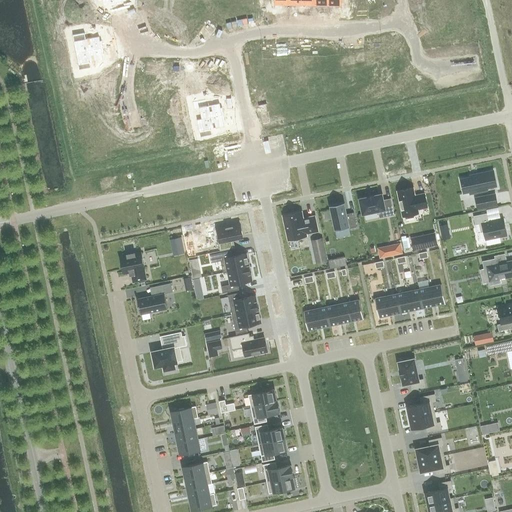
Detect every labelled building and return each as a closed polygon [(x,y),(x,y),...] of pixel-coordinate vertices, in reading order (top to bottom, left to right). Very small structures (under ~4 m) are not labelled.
[(165,14),(160,24),(162,25),(162,26),(163,26),(163,28),(164,29),(169,32),(181,11),(170,6),(173,1),(170,0),(166,0),(161,9),(166,12),(165,14)] [(247,0),(248,17),(249,17),(249,16),(255,16),(255,17),(256,17),(256,9),(260,9),(260,3),(256,3),(255,0),(247,0)] [(447,0),(434,0),(425,3),(428,13),(449,7),(447,0)] [(57,15),(56,21),(68,24),(69,17),(83,20),(83,17),(83,16),(85,16),(86,8),(70,5),(70,3),(64,2),(61,16),(57,15)] [(220,8),(219,8),(230,27),(231,27),(230,26),(236,23),(236,24),(237,24),(233,17),(236,15),(233,9),(230,11),(226,4),(225,5),(226,6),(221,9),(220,8)] [(449,7),(428,13),(431,23),(452,18),(449,7)] [(181,11),(169,32),(174,34),(176,35),(177,34),(178,35),(178,34),(180,36),(186,26),(187,24),(192,27),(199,16),(193,13),(191,17),(181,11)] [(452,18),(431,23),(433,34),(455,28),(452,18)] [(85,32),(72,35),(75,53),(103,48),(102,40),(99,41),(99,36),(86,39),(85,32)] [(103,48),(75,53),(79,71),(91,68),(90,62),(103,60),(103,55),(104,55),(103,48)] [(284,65),(284,78),(290,78),(290,73),(302,73),(302,50),(297,50),(295,50),(295,52),(293,52),(290,52),(290,63),(290,65),(284,65)] [(302,50),(302,73),(314,73),(314,78),(320,78),(320,65),(314,65),(314,63),(314,52),(311,52),(310,52),(310,50),(308,50),(302,50)] [(258,52),(250,53),(254,70),(252,70),(253,77),(267,74),(268,78),(274,77),(272,64),(266,66),(263,53),(260,53),(259,53),(258,52)] [(401,57),(391,59),(395,80),(406,78),(401,57)] [(391,59),(380,61),(385,83),(395,80),(391,59)] [(380,61),(370,63),(374,85),(385,83),(380,61)] [(370,63),(359,66),(364,87),(374,85),(370,63)] [(192,80),(187,80),(188,87),(200,86),(200,80),(213,79),(213,76),(213,75),(215,74),(215,66),(198,67),(198,65),(191,66),(192,80)] [(359,66),(349,68),(353,89),(364,87),(359,66)] [(349,68),(338,70),(343,92),(353,89),(349,68)] [(146,91),(144,91),(145,98),(159,97),(159,102),(166,101),(165,89),(159,89),(158,76),(155,76),(154,76),(153,74),(145,75),(146,91)] [(92,76),(79,77),(80,95),(108,93),(108,86),(106,86),(106,81),(99,82),(99,81),(96,81),(96,82),(92,82),(92,76)] [(108,93),(80,95),(81,113),(94,112),(94,106),(107,105),(107,101),(109,101),(108,93)] [(270,112),(269,113),(270,121),(287,117),(287,119),(293,118),(290,104),(295,103),(294,97),(281,99),(283,106),(269,108),(270,111),(270,112)] [(203,101),(190,103),(192,110),(196,109),(199,120),(222,115),(220,110),(220,108),(218,108),(218,107),(217,104),(206,106),(204,107),(203,101)] [(201,132),(197,133),(198,139),(210,136),(209,130),(211,130),(222,127),(222,125),(221,123),(223,123),(223,121),(222,115),(199,120),(201,132)] [(138,135),(136,136),(137,144),(154,143),(154,144),(160,144),(159,130),(164,130),(163,123),(151,124),(151,130),(138,131),(138,134),(138,135)] [(96,128),(84,134),(87,140),(92,138),(98,150),(104,147),(103,145),(118,137),(114,130),(112,131),(112,130),(110,127),(99,134),(96,128)] [(496,186),(493,171),(470,176),(470,178),(460,180),(463,193),(469,192),(470,194),(483,191),(483,189),(496,186)] [(412,188),(397,192),(402,217),(418,214),(417,210),(427,208),(424,194),(414,196),(412,188)] [(381,195),(360,199),(363,214),(378,211),(380,218),(394,215),(390,199),(382,201),(381,195)] [(485,195),(475,197),(477,209),(487,207),(485,195)] [(344,203),(330,206),(331,211),(329,211),(331,221),(333,221),(335,230),(348,227),(349,229),(356,227),(353,213),(346,214),(344,203)] [(300,212),(283,216),(289,240),(306,236),(305,233),(317,231),(314,217),(302,220),(300,212)] [(507,235),(503,218),(488,221),(487,213),(473,216),(475,225),(478,224),(480,232),(483,232),(485,240),(507,235)] [(242,237),(240,224),(217,229),(217,230),(216,231),(220,251),(233,248),(232,239),(242,237)] [(421,237),(424,249),(437,246),(434,234),(421,237)] [(321,238),(313,240),(316,255),(325,253),(321,238)] [(390,256),(402,254),(400,244),(388,246),(390,256)] [(231,251),(209,255),(211,263),(220,261),(223,273),(228,272),(249,267),(246,254),(232,257),(231,251)] [(120,258),(123,273),(129,272),(130,275),(132,275),(133,282),(145,279),(143,269),(144,269),(141,253),(135,255),(134,253),(127,255),(127,257),(120,258)] [(495,258),(482,261),(483,269),(486,268),(490,286),(501,283),(499,278),(511,275),(511,262),(501,264),(502,267),(497,268),(495,258)] [(230,285),(221,287),(222,293),(239,290),(237,284),(251,281),(249,267),(228,272),(230,285)] [(157,295),(137,299),(140,315),(167,309),(164,294),(172,292),(170,283),(155,286),(157,295)] [(440,284),(430,287),(434,306),(444,304),(445,304),(441,284),(440,284)] [(419,289),(423,308),(434,306),(430,287),(419,289)] [(408,291),(412,311),(423,308),(419,289),(408,291)] [(397,294),(401,313),(412,311),(408,291),(397,294)] [(239,293),(228,295),(232,315),(258,309),(255,296),(241,299),(239,293)] [(386,296),(390,315),(401,313),(397,294),(386,296)] [(390,315),(386,296),(375,298),(374,298),(379,318),(390,315)] [(359,300),(348,302),(352,321),(363,319),(359,299),(358,300),(359,300)] [(352,321),(348,302),(337,304),(341,324),(352,321)] [(337,304),(326,307),(330,326),(341,324),(337,304)] [(511,322),(511,304),(497,308),(500,324),(497,325),(498,331),(511,328),(511,323),(511,322)] [(326,307),(315,309),(319,328),(330,326),(326,307)] [(258,309),(232,315),(236,334),(248,332),(246,326),(260,323),(258,309)] [(319,328),(315,309),(304,311),(303,311),(308,331),(319,328)] [(152,353),(156,368),(164,367),(165,371),(175,369),(174,364),(177,364),(174,349),(187,347),(184,337),(182,337),(181,333),(160,338),(163,351),(152,353)] [(267,352),(264,338),(254,340),(253,336),(249,336),(249,333),(229,337),(232,350),(243,348),(245,356),(267,352)] [(216,350),(222,348),(220,340),(206,343),(208,349),(215,348),(216,350)] [(509,341),(490,345),(492,355),(511,351),(509,341)] [(412,389),(424,386),(423,379),(418,380),(413,360),(409,361),(408,359),(400,360),(401,362),(399,363),(400,370),(401,377),(402,377),(403,384),(411,383),(412,389)] [(248,395),(250,407),(276,401),(274,390),(248,395)] [(410,418),(434,412),(432,402),(435,401),(434,394),(420,397),(421,404),(407,407),(410,417),(409,417),(410,418)] [(222,413),(228,411),(226,400),(220,401),(222,413)] [(208,403),(210,414),(220,412),(218,401),(208,403)] [(276,401),(250,407),(254,424),(267,422),(265,416),(279,413),(278,412),(280,412),(277,401),(276,401)] [(196,406),(171,411),(173,422),(193,418),(198,417),(196,406)] [(410,418),(412,429),(426,426),(427,432),(441,429),(440,422),(437,423),(434,412),(410,418)] [(193,418),(173,422),(176,433),(195,429),(193,418)] [(214,426),(215,435),(228,432),(226,423),(214,426)] [(255,427),(258,444),(284,439),(284,437),(285,437),(284,429),(282,430),(282,427),(269,430),(267,424),(255,427)] [(195,429),(176,433),(178,443),(198,439),(195,429)] [(443,455),(441,445),(443,445),(441,438),(429,440),(430,447),(417,450),(419,460),(418,460),(419,461),(443,455)] [(198,439),(178,443),(180,454),(200,450),(198,439)] [(287,451),(284,439),(258,444),(262,462),(275,459),(273,453),(287,451)] [(231,460),(229,451),(223,453),(225,461),(231,460)] [(419,461),(421,472),(435,469),(436,475),(450,472),(449,465),(446,466),(443,455),(419,461)] [(207,462),(183,467),(185,478),(210,473),(207,462)] [(275,462),(263,465),(266,482),(292,477),(293,476),(291,466),(290,466),(290,465),(277,468),(275,462)] [(210,473),(185,478),(187,488),(207,484),(212,483),(210,473)] [(292,479),(292,477),(266,482),(269,494),(295,488),(294,486),(296,486),(294,478),(292,479)] [(438,484),(439,490),(426,493),(428,503),(428,504),(449,499),(447,489),(452,488),(450,481),(438,484)] [(207,484),(187,488),(190,499),(209,495),(207,484)] [(241,500),(247,498),(244,487),(238,488),(241,500)] [(209,495),(190,499),(192,510),(216,505),(214,494),(209,495)] [(443,511),(444,511),(458,511),(458,508),(455,509),(453,499),(449,499),(428,504),(428,505),(428,504),(429,511),(443,511)]
